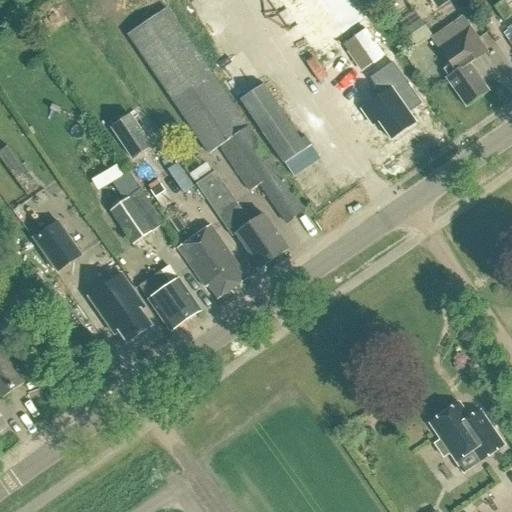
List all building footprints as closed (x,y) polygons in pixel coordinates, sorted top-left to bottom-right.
[(348,0),(313,0),(300,10),(325,46),(341,35),(362,20),(348,0)] [(511,11),(503,0),(502,0),(493,7),(504,21),(511,14),(511,11)] [(260,186),(286,224),(304,212),(166,9),(127,34),(209,155),(219,148),(250,192),(260,186)] [(446,79),(466,107),(487,92),(469,65),(487,53),(469,28),(438,50),(450,66),(443,71),(448,78),(446,79)] [(384,95),(363,109),(374,124),(380,120),(393,139),(418,122),(402,99),(415,90),(396,64),(373,80),(384,95)] [(240,101),(284,165),(306,150),(262,86),(240,101)] [(110,127),(132,160),(152,146),(130,113),(110,127)] [(306,150),(284,165),(292,177),(320,159),(306,139),(300,142),(306,150)] [(173,157),(161,164),(175,188),(186,181),(173,157)] [(226,168),(218,174),(231,194),(239,188),(226,168)] [(110,212),(133,246),(163,225),(141,191),(127,171),(112,181),(125,202),(110,212)] [(214,173),(196,186),(232,238),(235,235),(259,270),(287,251),(263,216),(250,225),(214,173)] [(308,183),(314,193),(330,183),(325,174),(308,183)] [(58,223),(33,240),(56,273),(81,256),(58,223)] [(207,286),(218,301),(247,280),(210,227),(177,250),(205,288),(207,286)] [(166,269),(139,288),(170,332),(200,312),(178,280),(175,283),(166,269)] [(144,309),(121,276),(88,299),(99,314),(101,313),(108,322),(106,323),(114,335),(118,333),(126,345),(151,327),(144,317),(145,316),(141,311),(144,309)] [(0,396),(2,399),(24,384),(0,349),(0,396)] [(471,423),(459,405),(429,425),(440,442),(435,446),(443,458),(449,454),(455,463),(473,451),(480,463),(504,447),(485,419),(479,423),(471,423)]
